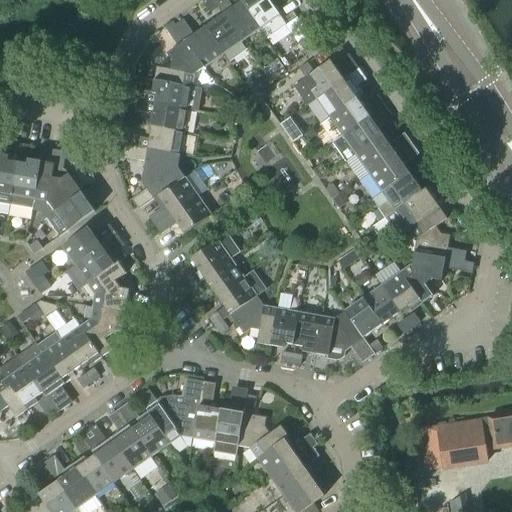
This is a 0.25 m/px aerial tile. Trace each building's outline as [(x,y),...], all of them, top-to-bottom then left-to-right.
[(217,7),(212,0),(210,0),(204,4),(210,12),(217,7)] [(231,9),(224,0),(212,0),(217,7),(223,15),(241,41),(260,28),(241,1),(231,9)] [(260,28),(267,38),(286,24),(268,0),(240,0),(241,1),(260,28)] [(241,41),(223,15),(204,28),(222,54),(241,41)] [(183,19),(175,25),(180,33),(189,27),(183,19)] [(180,33),(175,25),(167,31),(173,39),(180,33)] [(222,54),(204,28),(185,41),(204,67),(222,54)] [(204,67),(185,41),(167,54),(172,61),(171,69),(157,67),(154,81),(159,82),(192,87),(194,74),(204,67)] [(306,104),(316,97),(343,79),(350,74),(358,68),(349,54),(337,62),(334,58),(294,87),(306,104)] [(343,79),(316,97),(330,117),(357,98),(362,94),(356,85),(366,78),(358,68),(350,74),(343,79)] [(192,87),(159,82),(154,81),(152,94),(157,95),(155,104),(188,110),(197,111),(201,89),(192,87)] [(139,91),(137,101),(147,103),(148,93),(139,91)] [(357,98),(330,117),(343,135),(370,117),(357,98)] [(379,98),(371,104),(377,112),(385,106),(379,98)] [(184,132),(188,110),(155,104),(147,103),(137,101),(135,111),(148,113),(146,126),(151,127),(184,132)] [(370,117),(343,135),(333,142),(346,161),(356,154),(382,135),(370,117)] [(294,123),(284,130),(292,141),(302,134),(294,123)] [(180,154),(184,132),(151,127),(148,148),(180,154)] [(389,144),(382,135),(356,154),(369,173),(396,154),(411,143),(404,133),(389,144)] [(382,191),(408,172),(403,164),(418,153),(411,143),(396,154),(369,173),(382,191)] [(31,146),(20,144),(19,153),(29,155),(31,146)] [(142,181),(147,188),(131,198),(139,209),(154,199),(158,196),(185,178),(177,167),(180,154),(148,148),(147,149),(139,147),(129,145),(127,155),(146,158),(142,181)] [(0,203),(10,205),(17,162),(8,161),(9,156),(0,154),(0,203)] [(356,154),(346,161),(359,180),(369,173),(356,154)] [(17,162),(10,205),(33,209),(35,199),(41,166),(41,162),(27,159),(26,164),(17,162)] [(54,164),(41,162),(41,166),(35,199),(47,201),(54,212),(82,193),(68,174),(60,179),(51,177),(54,164)] [(422,191),(408,172),(382,191),(388,200),(378,208),(385,217),(395,210),(422,191)] [(424,179),(429,186),(437,181),(432,173),(424,179)] [(158,196),(154,199),(162,210),(166,207),(171,214),(197,196),(185,178),(158,196)] [(395,210),(385,217),(398,236),(408,228),(439,207),(439,208),(447,202),(440,192),(443,189),(437,181),(429,186),(422,191),(395,210)] [(95,211),(82,193),(54,212),(68,230),(95,211)] [(211,215),(197,196),(171,214),(184,234),(211,215)] [(414,252),(446,258),(450,235),(441,234),(436,226),(447,219),(439,208),(439,207),(408,228),(416,240),(414,252)] [(150,218),(155,225),(163,220),(158,212),(150,218)] [(169,228),(163,220),(155,225),(161,234),(169,228)] [(75,265),(102,246),(96,238),(88,227),(61,246),(75,265)] [(104,233),(96,238),(102,246),(109,241),(117,235),(112,227),(104,233)] [(191,259),(204,277),(230,258),(240,251),(227,233),(191,259)] [(102,246),(75,265),(87,283),(114,264),(118,261),(125,256),(118,247),(123,243),(117,235),(109,241),(102,246)] [(36,240),(28,245),(34,254),(42,248),(36,240)] [(449,247),(449,268),(467,268),(468,248),(449,247)] [(419,299),(422,303),(433,295),(430,291),(425,284),(433,279),(442,280),(446,258),(414,252),(411,264),(400,272),(419,299)] [(243,277),(230,258),(204,277),(217,296),(243,277)] [(118,261),(114,264),(87,283),(95,294),(92,307),(124,313),(128,290),(120,289),(114,281),(126,272),(118,261)] [(217,296),(230,314),(256,295),(266,288),(253,270),(243,277),(217,296)] [(381,286),(400,313),(409,306),(411,310),(422,303),(419,299),(400,272),(381,286)] [(183,280),(188,288),(196,282),(191,275),(183,280)] [(203,291),(196,282),(188,288),(195,297),(203,291)] [(400,313),(381,286),(363,299),(381,326),(400,313)] [(256,295),(230,314),(243,334),(250,328),(260,330),(257,343),(269,345),(270,341),(276,309),(264,307),(256,295)] [(381,326),(363,299),(344,312),(363,339),(381,326)] [(135,304),(133,315),(143,316),(145,305),(135,304)] [(90,319),(79,327),(99,354),(102,358),(112,350),(104,338),(112,333),(121,335),(124,313),(92,307),(90,319)] [(299,313),(276,309),(270,341),(269,345),(283,348),(284,343),(293,345),(299,313)] [(210,318),(214,325),(222,319),(217,312),(210,318)] [(314,354),(328,356),(327,360),(336,361),(341,360),(345,357),(346,350),(353,345),(364,361),(374,354),(369,347),(363,339),(344,312),(334,319),(321,317),(314,354)] [(314,354),(321,317),(299,313),(293,345),(301,346),(300,351),(314,354)] [(414,314),(405,320),(411,328),(420,322),(414,314)] [(142,325),(143,316),(133,315),(132,323),(142,325)] [(228,329),(222,319),(214,325),(220,334),(228,329)] [(411,328),(405,320),(398,326),(404,334),(411,328)] [(79,327),(61,340),(80,367),(88,362),(91,366),(102,358),(99,354),(79,327)] [(72,373),(80,367),(61,340),(55,331),(37,344),(65,384),(75,377),(72,373)] [(377,341),(369,347),(374,354),(383,348),(377,341)] [(36,343),(17,356),(43,394),(44,393),(49,400),(54,408),(57,412),(71,403),(60,388),(65,384),(37,344),(36,343)] [(290,363),(291,354),(282,352),(281,362),(290,363)] [(301,355),(291,354),(290,363),(300,365),(301,355)] [(17,356),(0,367),(0,372),(5,379),(25,406),(28,410),(39,402),(36,398),(43,394),(17,356)] [(94,368),(85,374),(91,382),(100,376),(94,368)] [(91,382),(85,374),(77,380),(83,388),(91,382)] [(180,436),(193,439),(203,382),(183,378),(179,402),(168,400),(166,406),(151,416),(170,444),(180,436)] [(0,417),(1,412),(9,406),(17,418),(28,410),(25,406),(5,379),(0,382),(0,417)] [(193,439),(216,443),(222,410),(209,407),(213,383),(203,382),(193,439)] [(214,453),(237,457),(238,447),(244,414),(243,413),(245,405),(247,395),(248,389),(236,387),(232,411),(222,410),(216,443),(214,453)] [(136,400),(146,414),(148,412),(148,413),(157,407),(147,393),(136,400)] [(256,397),(247,395),(245,405),(255,406),(256,397)] [(54,408),(49,400),(40,406),(46,414),(54,408)] [(151,416),(148,413),(148,412),(146,414),(137,420),(126,404),(118,410),(151,457),(170,444),(151,416)] [(151,457),(118,410),(106,418),(117,434),(110,438),(132,470),(151,457)] [(511,413),(418,428),(425,470),(487,460),(486,451),(511,446),(511,413)] [(266,417),(244,414),(238,447),(250,449),(258,460),(285,441),(289,438),(281,426),(277,429),(270,434),(264,427),(266,417)] [(106,442),(95,426),(81,435),(84,440),(90,448),(94,455),(114,483),(132,470),(110,438),(106,442)] [(285,441),(258,460),(271,478),(298,459),(306,454),(313,448),(318,445),(312,437),(296,448),(289,438),(285,441)] [(84,440),(77,445),(82,453),(90,448),(84,440)] [(313,448),(306,454),(311,462),(319,456),(313,448)] [(114,483),(94,455),(87,461),(84,457),(74,464),(76,468),(95,495),(114,483)] [(53,456),(44,462),(47,466),(52,474),(57,482),(66,476),(63,472),(53,456)] [(284,497),(315,476),(307,464),(303,467),(298,459),(271,478),(284,497)] [(77,508),(95,495),(76,468),(74,464),(63,472),(66,476),(57,482),(76,509),(77,508)] [(52,474),(47,466),(39,472),(44,479),(52,474)] [(322,485),(315,476),(284,497),(295,511),(301,511),(305,510),(306,511),(318,511),(319,511),(313,504),(324,496),(318,488),(322,485)] [(71,511),(76,509),(57,482),(39,495),(51,511),(71,511)] [(95,495),(77,508),(79,511),(93,511),(103,506),(95,495)]
